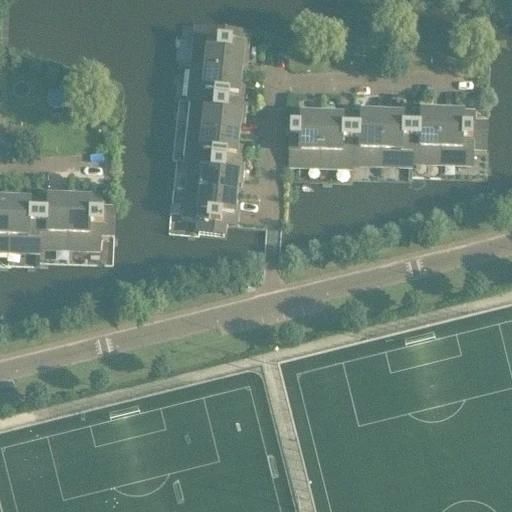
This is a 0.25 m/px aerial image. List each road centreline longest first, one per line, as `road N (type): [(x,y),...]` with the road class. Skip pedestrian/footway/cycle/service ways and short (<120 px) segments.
road 1 (tertiary): [(0,370),(270,303)]
road 2 (tertiary): [(270,303),(511,242)]
road 3 (residential): [(270,303),(274,81)]
road 4 (residential): [(274,81),(439,82)]
